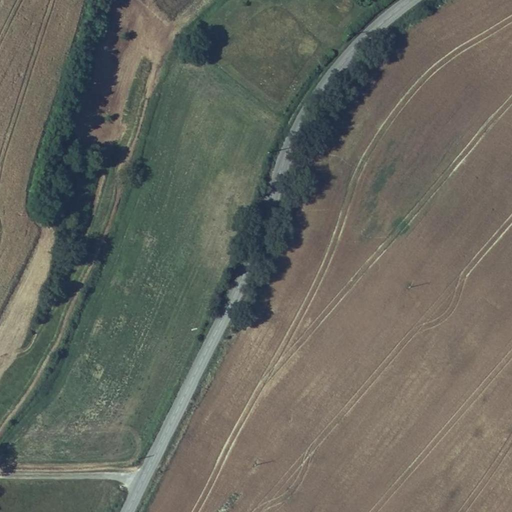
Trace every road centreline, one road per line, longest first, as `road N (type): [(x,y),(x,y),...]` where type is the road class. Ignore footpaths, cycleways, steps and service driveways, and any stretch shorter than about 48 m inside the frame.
road 1 (secondary): [(127,511),(269,225),(290,145),(333,71),(381,13),(405,0)]
road 2 (track): [(0,475),(142,479)]
